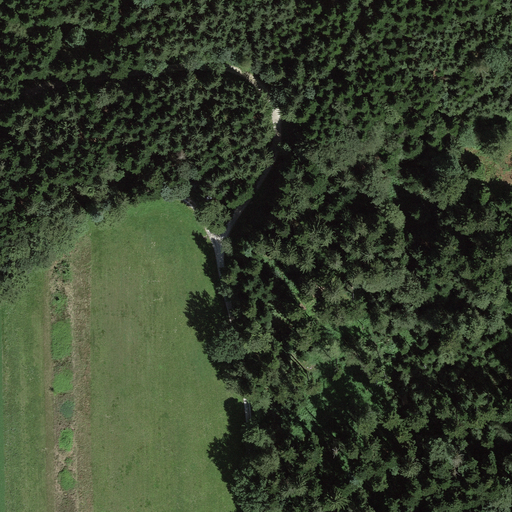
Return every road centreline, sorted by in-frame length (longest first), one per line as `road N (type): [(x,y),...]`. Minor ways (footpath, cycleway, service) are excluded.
road 1 (track): [(0,109),(115,75),(208,63),(253,75),(269,94),(279,132),(225,232),(222,256),(245,382),(253,511)]
road 2 (track): [(222,256),(187,208),(136,195),(64,234),(0,304)]
